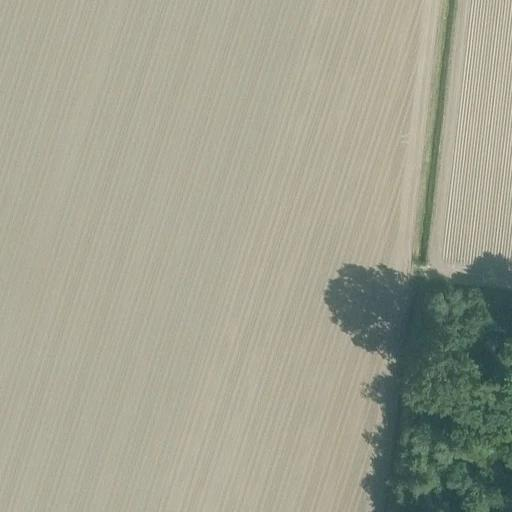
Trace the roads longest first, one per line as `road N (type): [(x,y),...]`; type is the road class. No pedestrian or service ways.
road 1 (track): [(384,511),(405,273),(511,283)]
road 2 (track): [(405,273),(435,14)]
